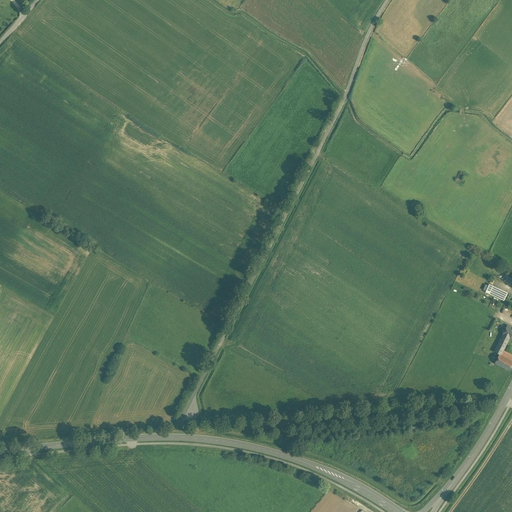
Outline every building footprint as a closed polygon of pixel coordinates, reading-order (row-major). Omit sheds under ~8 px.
[(486,291),(504,300),(508,292),(489,283),(486,291)] [(504,331),(507,325),(495,319),(491,326),(504,331)] [(511,339),(511,327),(507,325),(504,331),(502,334),(510,338),(511,339)] [(510,338),(502,334),(501,336),(499,340),(494,351),(499,354),(501,355),(503,350),(510,338)] [(511,354),(503,350),(501,355),(511,360),(511,354)] [(509,371),(511,365),(511,360),(501,355),(499,354),(494,363),(509,371)]
